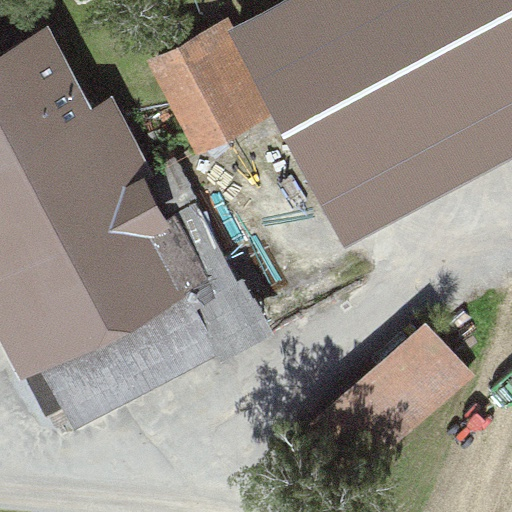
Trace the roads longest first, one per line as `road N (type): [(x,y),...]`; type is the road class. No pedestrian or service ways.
road 1 (track): [(108,509),(174,411),(511,221)]
road 2 (track): [(132,511),(0,496)]
